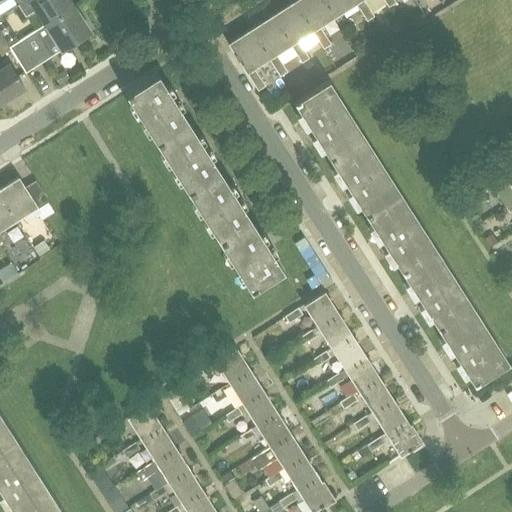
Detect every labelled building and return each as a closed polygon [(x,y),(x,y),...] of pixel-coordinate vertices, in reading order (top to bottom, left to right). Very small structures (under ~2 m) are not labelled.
[(0,0),(0,16),(15,6),(23,19),(37,10),(45,23),(72,6),(68,0),(0,0)] [(323,0),(294,0),(293,1),(312,31),(323,48),(331,44),(320,26),(334,17),(323,0)] [(353,0),(323,0),(334,17),(356,3),(353,0)] [(353,0),(356,3),(367,20),(374,16),(363,0),(353,0)] [(272,14),(291,44),(302,62),(309,57),(298,39),(312,31),(293,1),(272,14)] [(45,23),(9,47),(25,72),(52,55),(62,49),(89,32),(72,6),(45,23)] [(272,14),(249,29),(268,58),(280,76),(287,71),(276,54),(291,44),(272,14)] [(249,29),(227,43),(258,90),(266,85),(254,67),(268,58),(249,29)] [(0,54),(0,56),(1,56),(1,55),(10,49),(9,48),(0,33),(0,54)] [(9,63),(0,69),(0,96),(3,101),(24,87),(9,63)] [(65,71),(56,77),(60,83),(69,78),(65,71)] [(157,73),(125,94),(156,143),(189,123),(157,73)] [(328,80),(294,102),(330,158),(364,136),(328,80)] [(189,123),(156,143),(188,192),(220,172),(189,123)] [(364,136),(330,158),(366,215),(400,193),(364,136)] [(505,176),(493,184),(497,190),(509,182),(511,186),(511,171),(505,175),(505,176)] [(220,172),(188,192),(219,241),(251,221),(220,172)] [(18,176),(0,187),(0,196),(15,220),(37,206),(18,176)] [(400,193),(366,215),(402,271),(436,249),(400,193)] [(0,196),(0,229),(15,220),(0,196)] [(483,220),(479,213),(472,218),(476,225),(483,220)] [(251,221),(219,241),(250,290),(282,270),(251,221)] [(495,236),(493,233),(484,239),(485,242),(489,247),(498,241),(495,236)] [(36,247),(41,255),(49,250),(44,241),(36,247)] [(436,249),(402,271),(438,328),(472,306),(436,249)] [(324,291),(303,304),(317,326),(338,313),(324,291)] [(472,306),(438,328),(474,384),(508,362),(472,306)] [(285,316),(289,322),(302,313),(298,307),(285,316)] [(338,313),(317,326),(331,348),(352,334),(338,313)] [(312,329),(299,338),(303,344),(316,335),(312,329)] [(352,334),(331,348),(345,369),(366,356),(352,334)] [(236,347),(215,361),(229,382),(250,369),(236,347)] [(326,351),(312,359),(316,365),(330,357),(326,351)] [(366,356),(345,369),(358,390),(379,377),(366,356)] [(250,369),(229,382),(242,404),(263,390),(250,369)] [(340,372),(326,381),(330,387),(343,378),(340,372)] [(379,377),(358,390),(372,412),(393,398),(379,377)] [(170,398),(178,393),(174,387),(166,392),(170,398)] [(263,390),(242,404),(256,425),(277,412),(263,390)] [(353,394),(340,402),(344,408),(357,400),(353,394)] [(393,398),(372,412),(386,433),(407,420),(393,398)] [(148,403),(127,417),(141,439),(162,425),(148,403)] [(238,407),(224,415),(228,421),(242,413),(238,407)] [(198,432),(212,423),(203,408),(182,421),(192,436),(198,432)] [(277,412),(256,425),(270,447),(291,433),(277,412)] [(0,414),(0,448),(16,439),(0,414)] [(367,415),(336,435),(340,441),(371,421),(367,415)] [(126,426),(122,420),(108,429),(112,435),(126,426)] [(407,420),(386,433),(400,455),(421,442),(407,420)] [(162,425),(141,439),(154,460),(175,447),(162,425)] [(251,428),(238,437),(242,443),(255,434),(251,428)] [(277,457),(283,468),(304,455),(291,433),(270,447),(252,458),(255,464),(259,469),(277,457)] [(381,436),(367,445),(371,451),(384,442),(381,436)] [(16,439),(0,448),(0,490),(13,511),(24,511),(52,495),(16,439)] [(140,448),(136,442),(122,451),(126,457),(140,448)] [(361,457),(361,458),(370,452),(371,452),(370,452),(370,451),(366,445),(357,451),(359,454),(361,457)] [(175,447),(154,460),(168,482),(189,468),(175,447)] [(304,455),(283,468),(297,489),(318,476),(304,455)] [(189,468),(168,482),(182,503),(203,490),(189,468)] [(279,471),(265,479),(269,485),(283,477),(279,471)] [(318,476),(297,489),(311,511),(332,498),(318,476)] [(237,480),(234,477),(232,478),(223,484),(232,498),(233,500),(245,492),(237,480)] [(167,491),(163,485),(150,493),(154,500),(167,491)] [(110,489),(102,494),(106,500),(114,511),(119,511),(122,511),(128,507),(121,496),(114,486),(110,489)] [(203,490),(182,503),(187,511),(214,511),(216,511),(203,490)] [(292,492),(279,501),(283,507),(296,498),(292,492)] [(62,511),(52,495),(24,511),(62,511)] [(261,511),(269,507),(270,506),(262,495),(253,501),(260,511),(261,511)] [(270,506),(269,507),(272,511),(274,511),(283,507),(279,501),(270,506)]
